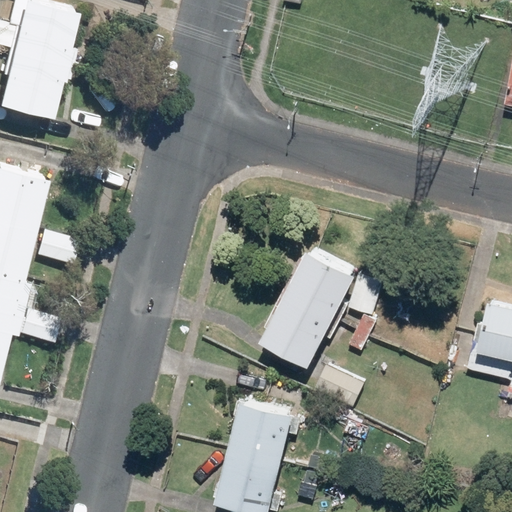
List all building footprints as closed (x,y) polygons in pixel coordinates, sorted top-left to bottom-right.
[(90,1),(87,0),(35,0),(12,94),(63,107),(90,1)] [(511,53),(506,84),(503,103),(511,104),(511,53)] [(47,223),(61,169),(6,154),(0,178),(0,366),(9,369),(21,324),(27,325),(42,272),(34,270),(40,249),(78,259),(85,234),(47,223)] [(351,275),(299,249),(254,340),(306,366),(351,275)] [(511,304),(490,299),(479,348),(511,355),(511,304)] [(347,306),(336,333),(361,344),(372,317),(347,306)] [(325,357),(312,385),(350,404),(364,376),(325,357)] [(261,511),(286,413),(235,400),(210,501),(255,511),(261,511)]
